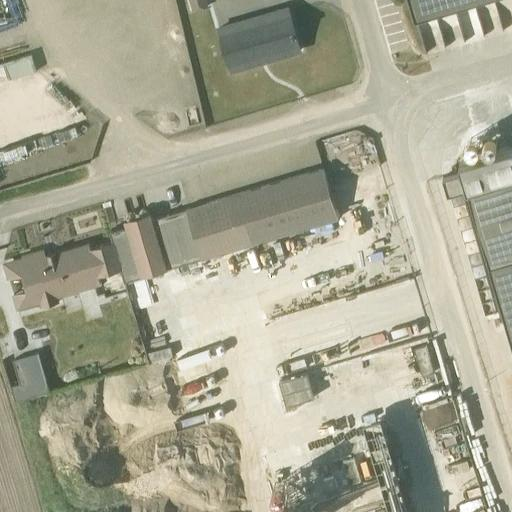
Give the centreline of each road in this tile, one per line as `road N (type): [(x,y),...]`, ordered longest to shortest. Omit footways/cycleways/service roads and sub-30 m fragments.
road 1 (residential): [(388,102),(511,505)]
road 2 (unclassified): [(0,215),(388,102)]
road 3 (unknown): [(248,511),(251,437),(275,387),(302,366),(369,340)]
road 4 (unknown): [(431,511),(369,340)]
road 5 (unclassified): [(388,102),(511,67)]
